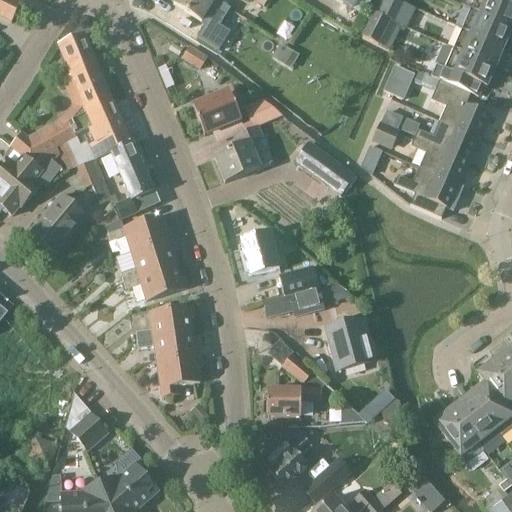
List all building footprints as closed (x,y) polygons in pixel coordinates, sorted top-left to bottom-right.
[(21,6),(9,0),(0,0),(0,17),(11,24),(21,6)] [(215,0),(176,0),(173,5),(201,23),(215,0)] [(269,0),(247,0),(263,10),(269,0)] [(336,0),(351,9),(356,0),(336,0)] [(511,4),(501,0),(471,0),(472,0),(473,4),(471,10),(511,28),(511,4)] [(511,28),(471,10),(462,30),(504,48),(511,30),(511,28)] [(361,38),(378,47),(389,22),(373,15),(361,38)] [(208,45),(216,32),(205,25),(197,37),(208,45)] [(454,49),(454,50),(496,68),(504,48),(462,30),(462,31),(454,49)] [(75,135),(77,135),(71,122),(114,104),(85,35),(59,46),(72,77),(63,81),(74,107),(60,122),(62,126),(32,142),(22,134),(11,148),(23,158),(30,164),(31,164),(30,163),(56,148),(76,138),(75,135)] [(190,47),(182,60),(200,71),(208,58),(190,47)] [(438,66),(433,78),(440,81),(471,95),(478,98),(483,87),(487,89),(496,68),(454,50),(445,69),(438,66)] [(166,66),(158,69),(166,90),(174,87),(166,66)] [(387,93),(392,96),(403,101),(414,76),(395,68),(384,92),(387,93)] [(471,95),(440,81),(435,93),(431,101),(446,108),(440,122),(480,140),(491,116),(466,106),(471,95)] [(229,92),(192,108),(205,137),(241,122),(229,92)] [(253,130),(258,128),(282,118),(262,102),(245,108),(253,130)] [(88,130),(95,145),(126,132),(114,104),(71,122),(77,135),(88,130)] [(402,119),(386,113),(381,125),(397,131),(402,119)] [(414,138),(419,127),(406,121),(401,132),(414,138)] [(418,131),(415,139),(470,163),(480,140),(440,122),(433,137),(418,131)] [(380,125),(372,142),(388,148),(395,131),(380,125)] [(262,138),(258,128),(253,130),(234,138),(238,148),(214,158),(225,184),(260,170),(253,154),(268,148),(264,138),(262,138)] [(90,147),(97,161),(112,155),(131,201),(116,208),(122,221),(158,206),(145,176),(148,175),(145,166),(141,168),(126,132),(95,145),(90,147)] [(97,161),(90,147),(88,142),(80,147),(76,138),(56,148),(62,163),(64,162),(68,173),(77,169),(81,179),(99,171),(97,161)] [(426,154),(420,168),(460,186),(470,163),(415,139),(411,147),(426,154)] [(295,163),(324,184),(341,197),(355,177),(310,144),(295,163)] [(382,154),(370,149),(366,158),(378,163),(382,154)] [(42,173),(31,164),(30,164),(23,158),(15,168),(7,161),(0,169),(0,212),(3,209),(12,217),(20,208),(21,209),(39,188),(43,191),(61,170),(51,162),(42,173)] [(460,186),(420,168),(413,183),(398,177),(394,186),(415,195),(410,206),(441,219),(446,209),(454,212),(460,196),(457,194),(460,186)] [(110,199),(99,171),(81,179),(86,190),(93,187),(99,204),(110,199)] [(31,233),(55,254),(86,218),(62,197),(31,233)] [(126,238),(131,254),(173,241),(169,231),(166,232),(161,217),(123,229),(120,222),(106,228),(111,243),(126,238)] [(240,242),(250,277),(279,270),(270,234),(240,242)] [(121,274),(123,283),(177,266),(172,252),(175,250),(173,241),(131,254),(136,270),(121,274)] [(177,266),(123,283),(126,291),(141,286),(146,303),(188,290),(185,279),(181,280),(177,266)] [(312,270),(281,278),(287,298),(318,290),(312,270)] [(297,318),(323,311),(318,290),(287,298),(264,305),(268,320),(295,313),(297,318)] [(136,334),(137,342),(193,334),(190,319),(194,318),(192,307),(149,314),(152,331),(136,334)] [(338,320),(335,325),(336,327),(326,330),(337,372),(372,362),(370,356),(372,351),(370,343),(366,340),(360,320),(350,323),(349,321),(345,318),(338,320)] [(154,348),(157,364),(200,358),(198,348),(195,348),(193,334),(137,342),(138,350),(154,348)] [(511,349),(497,361),(511,381),(511,349)] [(313,374),(291,356),(282,367),(304,385),(313,374)] [(200,358),(157,364),(162,398),(179,396),(178,387),(200,384),(198,369),(201,368),(200,358)] [(479,375),(486,385),(487,384),(505,408),(506,408),(511,403),(511,381),(497,361),(479,375)] [(486,385),(470,397),(501,439),(511,430),(511,415),(506,408),(505,408),(487,384),(486,385)] [(267,417),(301,418),(301,402),(322,402),(322,389),(300,389),(300,391),(268,391),(267,417)] [(395,401),(385,392),(359,417),(368,426),(395,401)] [(453,411),(478,444),(484,452),(501,439),(470,397),(453,411)] [(194,417),(200,424),(208,417),(202,410),(194,417)] [(71,432),(79,442),(99,425),(86,411),(76,420),(80,424),(71,432)] [(484,452),(478,444),(453,411),(435,424),(466,466),(484,452)] [(99,425),(79,442),(88,452),(108,435),(99,425)] [(35,437),(26,461),(49,470),(58,446),(35,437)] [(303,438),(268,471),(285,490),(321,457),(303,438)] [(117,479),(100,486),(110,511),(111,511),(116,510),(116,511),(136,511),(158,493),(134,466),(117,481),(117,479)] [(0,511),(21,511),(29,496),(0,482),(6,470),(0,467),(0,511)] [(321,483),(330,494),(348,478),(339,467),(321,483)] [(422,478),(408,491),(426,511),(434,511),(444,503),(422,478)] [(511,487),(507,481),(499,487),(504,494),(511,487)] [(111,511),(110,511),(100,486),(84,492),(84,494),(62,496),(62,511),(116,511),(116,510),(111,511)] [(316,511),(363,511),(375,502),(366,492),(345,510),(334,497),(316,511)] [(489,511),(502,502),(503,501),(500,496),(497,493),(481,505),(488,511),(489,511)] [(511,511),(511,494),(502,502),(509,511),(511,511)] [(375,502),(363,511),(383,511),(384,511),(375,502)]
